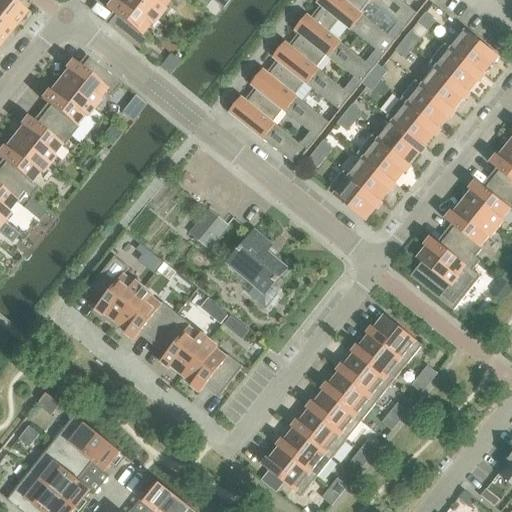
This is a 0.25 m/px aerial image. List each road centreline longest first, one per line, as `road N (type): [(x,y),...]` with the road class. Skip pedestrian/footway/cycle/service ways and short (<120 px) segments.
road 1 (residential): [(73,320),(231,445),(378,266)]
road 2 (residential): [(378,266),(65,16)]
road 3 (residential): [(378,266),(511,99)]
road 4 (residential): [(511,400),(427,511)]
